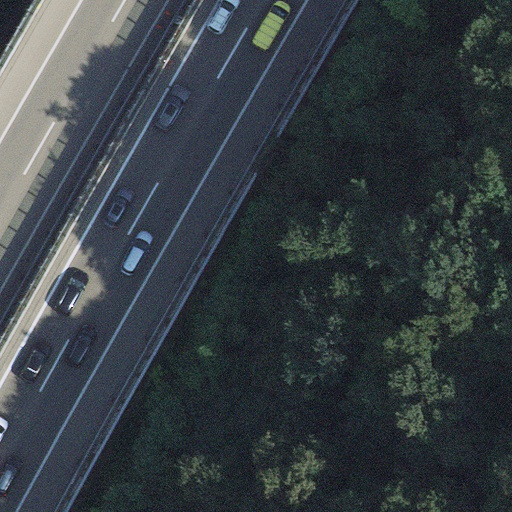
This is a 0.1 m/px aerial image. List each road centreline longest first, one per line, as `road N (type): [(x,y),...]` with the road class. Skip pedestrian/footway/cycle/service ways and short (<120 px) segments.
road 1 (motorway): [(0,457),(260,0)]
road 2 (track): [(0,455),(250,0)]
road 3 (motorway): [(124,0),(0,215)]
